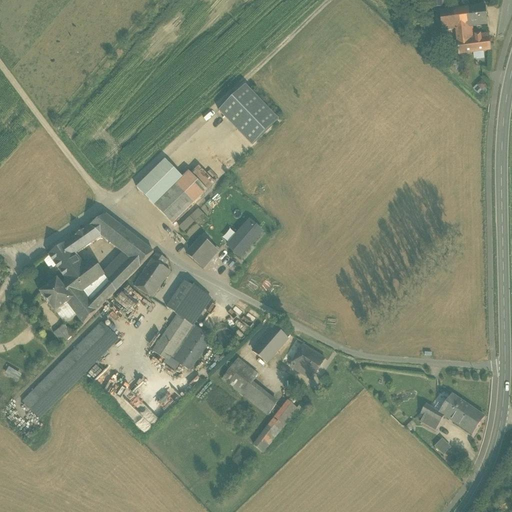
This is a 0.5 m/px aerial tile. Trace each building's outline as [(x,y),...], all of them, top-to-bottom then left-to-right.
[(485,6),(453,10),(455,30),(473,27),(488,25),(485,6)] [(455,30),(453,10),(439,11),(442,31),(455,30)] [(407,25),(426,25),(426,13),(406,13),(407,25)] [(474,36),(473,27),(455,30),(458,55),(471,54),(484,52),(490,51),(488,34),(474,36)] [(476,85),(481,90),(486,85),(481,81),(476,85)] [(245,86),(219,112),(252,146),(278,121),(245,86)] [(165,161),(136,189),(172,224),(206,191),(191,176),(188,173),(182,179),(165,161)] [(191,176),(206,191),(215,184),(198,168),(191,176)] [(210,218),(198,208),(180,226),(192,236),(210,218)] [(153,253),(106,216),(76,237),(83,246),(85,249),(101,237),(124,254),(105,273),(110,280),(108,282),(110,285),(115,292),(153,253)] [(249,222),(229,246),(241,256),(261,232),(249,222)] [(115,292),(110,285),(91,305),(82,293),(104,276),(93,259),(83,268),(72,254),(83,246),(76,237),(49,256),(66,281),(61,284),(73,300),(68,304),(76,316),(83,325),(115,292)] [(194,241),(181,256),(198,268),(200,266),(210,254),(194,241)] [(212,251),(210,254),(200,266),(207,273),(220,258),(212,251)] [(157,254),(153,260),(160,264),(164,258),(157,254)] [(152,259),(134,286),(152,299),(170,272),(160,264),(153,260),(152,259)] [(55,314),(68,304),(73,300),(61,284),(57,280),(40,294),(55,314)] [(211,300),(185,282),(167,308),(177,316),(193,326),(211,300)] [(76,316),(68,304),(55,314),(64,325),(76,316)] [(168,362),(193,326),(177,316),(153,352),(168,362)] [(119,340),(102,324),(23,403),(39,419),(119,340)] [(73,336),(64,325),(54,334),(63,346),(73,336)] [(274,327),(252,352),(265,362),(272,357),(288,338),(274,327)] [(198,329),(175,362),(190,371),(212,338),(198,329)] [(223,330),(220,330),(217,332),(215,334),(214,336),(213,339),(214,342),(214,345),(216,347),(218,349),(221,350),(224,350),(226,350),(229,349),(231,347),(233,345),(234,342),(234,339),(234,337),(232,334),(230,332),(228,331),(225,330),(223,330)] [(303,346),(291,367),(312,381),(325,359),(303,346)] [(240,359),(223,379),(244,397),(240,401),(253,411),(257,407),(268,416),(279,402),(261,387),(267,381),(240,359)] [(439,429),(445,415),(457,394),(454,390),(449,396),(444,394),(439,405),(427,398),(422,408),(427,412),(427,422),(439,429)] [(457,394),(445,415),(475,433),(487,412),(457,394)] [(298,410),(287,401),(252,445),(263,454),(298,410)] [(442,439),(434,447),(443,456),(451,448),(442,439)]
